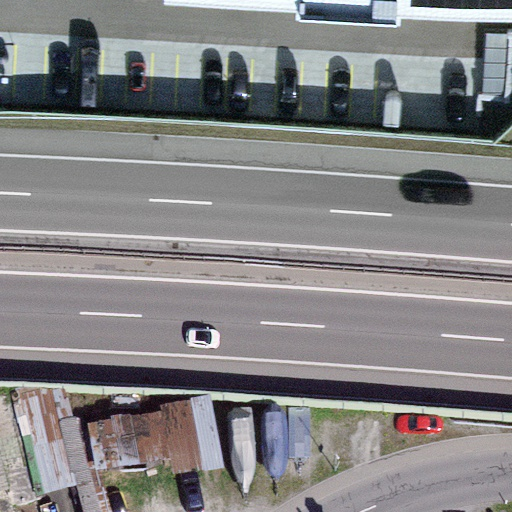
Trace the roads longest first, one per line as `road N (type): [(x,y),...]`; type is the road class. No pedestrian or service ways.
road 1 (motorway): [(511,223),(0,192)]
road 2 (motorway): [(0,313),(511,343)]
road 3 (tertiary): [(511,480),(374,511)]
